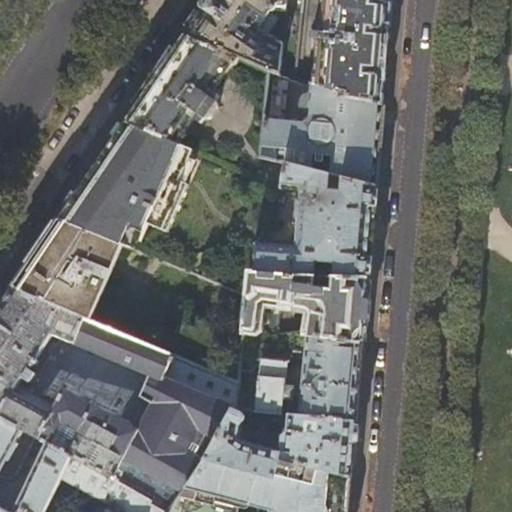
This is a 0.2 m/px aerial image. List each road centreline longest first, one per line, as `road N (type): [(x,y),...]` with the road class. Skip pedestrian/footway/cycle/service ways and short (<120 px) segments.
road 1 (tertiary): [(427,0),(381,511)]
road 2 (tertiary): [(0,128),(86,0)]
